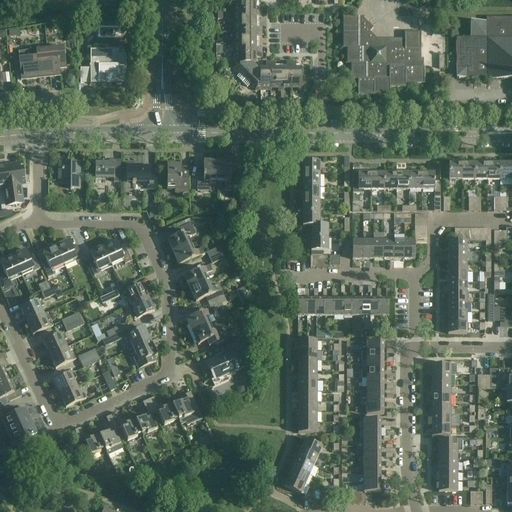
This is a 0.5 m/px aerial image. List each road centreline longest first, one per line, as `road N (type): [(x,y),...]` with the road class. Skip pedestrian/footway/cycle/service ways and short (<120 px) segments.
road 1 (residential): [(138,226),(165,288),(166,379),(55,426),(0,308)]
road 2 (tertiary): [(321,133),(511,133)]
road 3 (residential): [(417,511),(406,469),(406,358),(414,348)]
road 4 (tertiary): [(162,133),(321,133)]
road 5 (residential): [(321,133),(322,33),(280,33)]
road 6 (tertiary): [(162,133),(162,0)]
road 7 (residential): [(413,275),(433,260),(433,221),(501,221)]
road 8 (tertiary): [(40,134),(162,133)]
